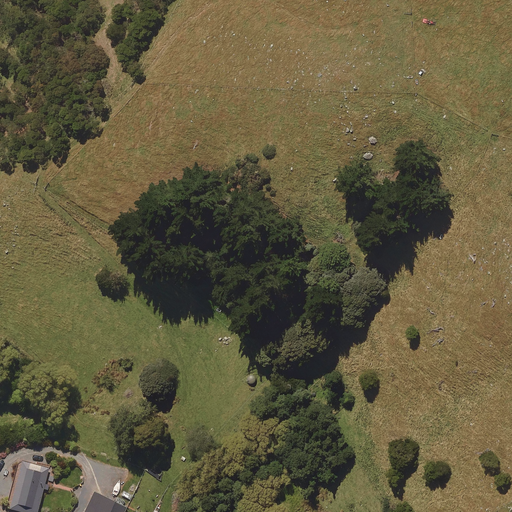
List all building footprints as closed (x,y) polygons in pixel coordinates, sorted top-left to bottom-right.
[(56,472),(23,464),(10,511),(14,511),(38,511),(47,481),(53,483),(56,472)] [(153,464),(147,472),(157,480),(163,472),(153,464)] [(130,481),(138,484),(142,474),(133,470),(128,480),(130,481)] [(125,492),(133,495),(138,484),(130,481),(125,492)] [(125,511),(127,510),(94,494),(85,511),(125,511)]
